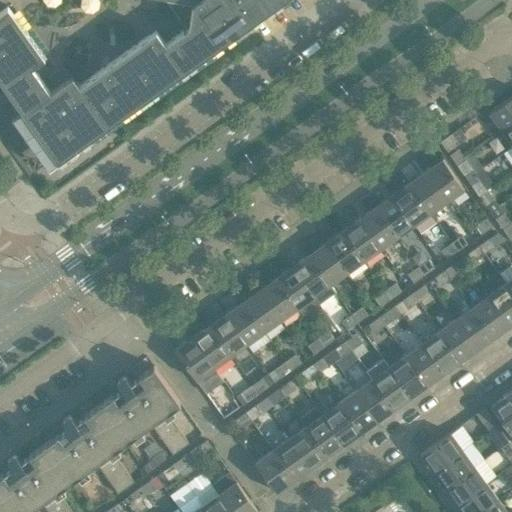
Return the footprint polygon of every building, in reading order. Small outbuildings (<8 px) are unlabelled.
[(0,0),(0,80),(57,161),(282,0),(0,0)] [(501,129),(511,120),(511,94),(489,111),(501,129)] [(511,143),(511,120),(501,129),(511,143)] [(458,143),(451,133),(440,141),(447,151),(458,143)] [(511,145),(502,153),(511,166),(511,145)] [(457,165),(471,155),(469,152),(463,156),(458,148),(449,154),(457,165)] [(473,169),(468,162),(473,158),(471,155),(457,165),(464,175),(473,169)] [(463,188),(442,158),(425,170),(446,200),(463,188)] [(446,200),(425,170),(408,182),(429,212),(446,200)] [(487,189),(479,179),(471,185),(478,195),(487,189)] [(429,212),(408,182),(391,194),(413,224),(429,212)] [(494,199),(487,189),(478,195),(486,205),(494,199)] [(413,224),(391,194),(375,206),(396,236),(413,224)] [(396,236),(375,206),(358,218),(380,248),(396,236)] [(510,222),(503,212),(495,218),(502,228),(510,222)] [(380,248),(358,218),(342,230),(363,260),(380,248)] [(491,226),(485,218),(474,225),(480,234),(491,226)] [(511,236),(511,224),(510,222),(502,228),(510,239),(511,236)] [(363,260),(342,230),(325,242),(346,271),(363,260)] [(467,243),(461,235),(451,242),(457,251),(467,243)] [(494,246),(489,238),(478,245),(484,254),(494,246)] [(346,271),(325,242),(308,253),(330,283),(346,271)] [(457,251),(451,242),(440,250),(446,258),(457,251)] [(484,254),(478,245),(468,253),(474,261),(484,254)] [(335,291),(330,283),(308,253),(292,265),(319,303),(335,291)] [(434,267),(428,258),(418,266),(424,274),(434,267)] [(461,270),(455,261),(445,269),(451,277),(461,270)] [(319,303),(292,265),(275,277),(296,307),(302,315),(319,303)] [(424,274),(418,266),(407,273),(413,282),(424,274)] [(451,277),(445,269),(434,276),(440,285),(451,277)] [(296,307),(275,277),(258,289),(280,319),(296,307)] [(401,291),(395,282),(384,290),(390,298),(401,291)] [(511,322),(511,292),(505,283),(488,294),(510,324),(511,322)] [(428,294),(422,285),(412,293),(418,301),(428,294)] [(280,319),(258,289),(242,301),(263,331),(280,319)] [(390,298),(384,290),(374,297),(380,306),(390,298)] [(418,301),(412,293),(401,300),(407,308),(418,301)] [(510,324),(488,294),(472,306),(493,336),(510,324)] [(263,331),(242,301),(225,313),(247,343),(263,331)] [(368,314),(362,306),(351,313),(357,322),(368,314)] [(493,336),(472,306),(455,318),(476,348),(493,336)] [(395,317),(389,309),(378,316),(384,325),(395,317)] [(247,343),(225,313),(209,325),(230,355),(247,343)] [(357,322),(351,313),(341,321),(347,329),(357,322)] [(384,325),(378,316),(368,324),(374,332),(384,325)] [(476,348),(455,318),(438,330),(460,360),(476,348)] [(230,355),(209,325),(192,337),(213,367),(230,355)] [(334,338),(328,330),(318,337),(324,346),(334,338)] [(460,360),(438,330),(422,342),(443,372),(460,360)] [(362,341),(355,333),(345,340),(351,349),(362,341)] [(213,367),(192,337),(175,349),(196,379),(213,367)] [(324,346),(318,337),(307,345),(313,353),(324,346)] [(351,349),(345,340),(335,348),(341,356),(351,349)] [(443,372),(422,342),(405,354),(426,384),(443,372)] [(301,362),(295,353),(285,361),(291,369),(301,362)] [(426,384),(405,354),(389,366),(410,396),(426,384)] [(328,365),(322,357),(312,364),(318,372),(328,365)] [(410,396),(389,366),(388,366),(382,358),(366,369),(372,378),(393,408),(410,396)] [(291,369),(285,361),(274,368),(280,377),(291,369)] [(166,411),(180,401),(153,364),(138,375),(144,383),(135,389),(125,376),(122,376),(118,379),(117,382),(127,395),(118,402),(112,394),(98,404),(124,441),(150,422),(172,454),(188,442),(166,411)] [(318,372),(312,364),(301,372),(307,380),(318,372)] [(268,386),(262,377),(251,385),(257,393),(268,386)] [(393,408),(372,378),(355,389),(376,419),(393,408)] [(295,389),(289,380),(279,388),(285,396),(295,389)] [(257,393),(251,385),(236,396),(242,404),(257,393)] [(285,396),(279,388),(268,395),(274,404),(285,396)] [(376,419),(355,389),(338,401),(360,431),(376,419)] [(511,434),(511,398),(508,393),(490,405),(511,435),(511,434)] [(360,431),(338,401),(322,413),(343,443),(360,431)] [(111,450),(124,441),(98,404),(83,414),(89,422),(80,428),(71,415),(67,415),(63,418),(62,421),(72,434),(63,441),(57,433),(43,443),(70,480),(95,462),(118,493),(134,481),(111,450)] [(262,412),(256,404),(245,411),(251,420),(262,412)] [(343,443),(322,413),(316,405),(299,417),(305,425),(327,455),(343,443)] [(491,417),(484,407),(476,413),(483,423),(491,417)] [(251,420),(245,411),(235,419),(241,427),(251,420)] [(327,455),(305,425),(289,437),(310,467),(327,455)] [(508,441),(501,430),(492,436),(500,447),(508,441)] [(432,470),(462,449),(450,431),(420,453),(432,470)] [(310,467),(289,437),(272,449),(293,479),(310,467)] [(213,448),(206,439),(196,446),(202,455),(213,448)] [(511,453),(511,445),(508,441),(500,447),(507,457),(511,453)] [(72,511),(56,489),(70,480),(43,443),(28,454),(34,461),(25,468),(16,454),(12,454),(8,457),(7,461),(17,474),(8,480),(2,472),(0,473),(0,498),(9,511),(24,511),(41,501),(48,511),(72,511)] [(293,479),(272,449),(255,461),(276,491),(293,479)] [(444,487),(474,465),(462,449),(432,470),(444,487)] [(151,457),(156,465),(166,458),(161,451),(151,457)] [(189,464),(183,456),(173,463),(179,472),(189,464)] [(179,472),(173,463),(162,471),(168,479),(179,472)] [(456,503),(486,482),(474,465),(444,487),(456,503)] [(254,511),(257,510),(236,480),(229,470),(211,482),(232,511),(254,511)] [(156,488),(150,480),(139,487),(146,495),(156,488)] [(232,511),(211,482),(195,494),(207,511),(232,511)] [(462,511),(479,511),(498,499),(486,482),(456,503),(462,511)] [(146,495),(139,487),(129,495),(135,503),(146,495)] [(207,511),(195,494),(179,505),(183,511),(207,511)] [(9,511),(0,498),(0,511),(9,511)] [(507,511),(498,499),(479,511),(507,511)] [(122,511),(123,511),(117,503),(106,511),(107,511),(122,511)]
